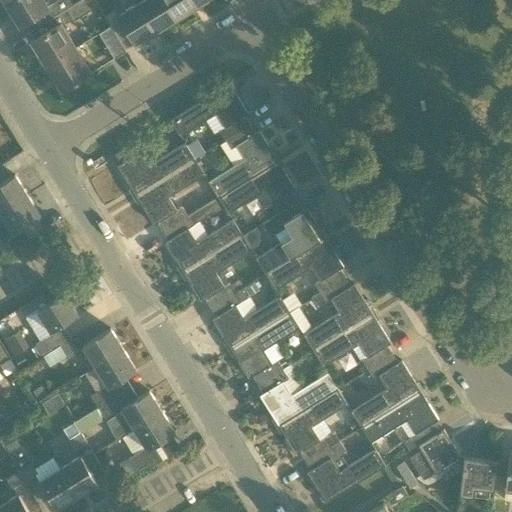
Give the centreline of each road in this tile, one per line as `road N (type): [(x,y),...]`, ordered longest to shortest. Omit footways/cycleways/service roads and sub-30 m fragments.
road 1 (residential): [(500,405),(474,388),(249,24)]
road 2 (residential): [(229,445),(95,231)]
road 3 (residential): [(46,150),(249,24)]
road 4 (residential): [(229,445),(108,511)]
